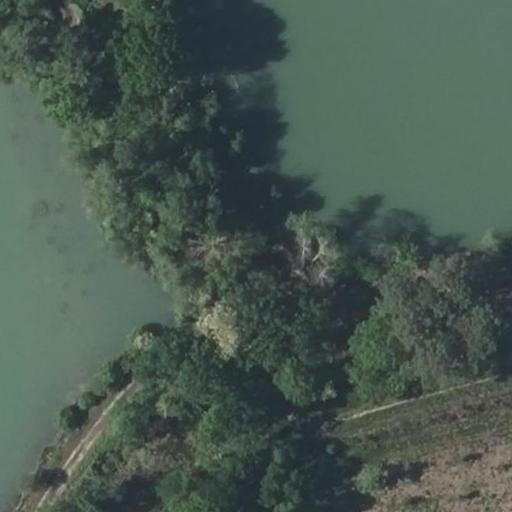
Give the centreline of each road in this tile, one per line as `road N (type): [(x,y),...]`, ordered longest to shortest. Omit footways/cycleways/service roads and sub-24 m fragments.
road 1 (track): [(46,0),(235,324)]
road 2 (track): [(511,369),(300,409)]
